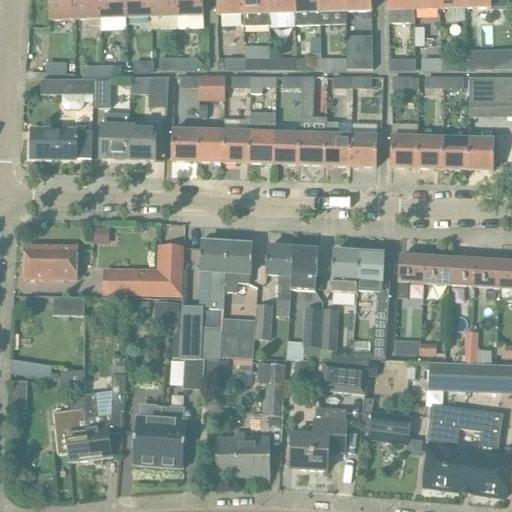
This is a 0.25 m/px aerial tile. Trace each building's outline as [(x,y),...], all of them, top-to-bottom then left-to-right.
[(75,21),(74,0),(48,0),(49,22),(75,21)] [(74,0),(75,21),(101,20),(100,0),(74,0)] [(126,20),(125,0),(100,0),(101,20),(126,20)] [(152,19),(151,0),(125,0),(126,20),(152,19)] [(151,0),(152,19),(177,18),(176,0),(151,0)] [(176,0),(177,18),(178,32),(204,31),(204,30),(203,30),(203,17),(202,0),(176,0)] [(244,16),(243,0),(216,0),(217,17),(244,16)] [(268,0),(243,0),(244,16),(244,28),(269,28),(269,16),(268,0)] [(268,0),(269,16),(294,15),(293,0),(268,0)] [(319,0),(293,0),(294,15),(295,15),(295,29),(320,28),(320,26),(319,0)] [(319,0),(320,26),(345,25),(346,13),(345,13),(344,0),(319,0)] [(344,0),(345,13),(346,13),(371,13),(371,0),(344,0)] [(414,25),(414,12),(413,0),(387,0),(388,26),(414,25)] [(413,0),(414,12),(439,11),(439,0),(413,0)] [(465,10),(464,0),(439,0),(439,11),(465,10)] [(464,0),(465,10),(491,9),(490,0),(464,0)] [(346,71),(373,71),(372,36),(346,36),(346,61),(346,71)] [(295,61),(295,71),(321,71),(320,42),(312,42),(312,57),(314,57),(314,61),(295,61)] [(244,48),(244,61),(244,71),(270,71),(270,61),(270,48),(244,48)] [(441,63),(441,73),(467,73),(467,72),(467,69),(466,61),(466,52),(457,52),(457,62),(441,63)] [(59,64),(59,57),(48,56),(48,64),(35,63),(34,74),(66,76),(66,65),(59,64)] [(159,72),(179,72),(178,60),(159,60),(159,72)] [(178,60),(179,72),(188,72),(198,71),(198,60),(178,60)] [(226,71),(244,71),(244,61),(226,61),(226,71)] [(295,71),(295,61),(270,61),(270,71),(295,71)] [(328,71),(346,71),(346,61),(328,61),(328,71)] [(493,61),(466,61),(466,65),(467,69),(467,72),(474,72),(493,72),(493,61)] [(152,63),(142,63),(130,63),(131,74),(153,73),(153,63),(152,63)] [(422,74),(441,73),(441,63),(422,63),(422,74)] [(408,74),(408,64),(389,64),(390,75),(408,74)] [(102,80),(102,68),(83,68),(83,80),(102,80)] [(102,68),(102,80),(119,80),(119,68),(102,68)] [(231,90),(251,90),(251,79),(251,78),(231,78),(231,90)] [(413,91),(413,78),(393,78),(392,91),(413,91)] [(444,91),(445,78),(425,78),(425,91),(444,91)] [(464,78),(445,78),(444,91),(464,91),(464,78)] [(181,90),(199,90),(199,79),(181,79),(181,90)] [(199,79),(199,90),(199,103),(224,103),(225,79),(199,79)] [(251,79),(251,90),(276,90),(277,79),(251,79)] [(283,90),(301,90),(301,79),(283,79),(283,90)] [(301,90),(300,136),(299,167),(325,168),(326,137),(326,124),(326,120),(313,119),(314,79),(301,79),(301,90)] [(334,90),(352,90),(352,80),(334,79),(334,90)] [(469,80),(469,108),(473,108),(482,108),(511,107),(511,79),(470,80),(493,80),(469,80)] [(168,81),(158,80),(151,81),(149,108),(167,109),(168,81)] [(352,80),(352,90),(371,90),(371,80),(352,80)] [(92,81),(65,81),(40,82),(40,97),(93,96),(92,81)] [(111,81),(92,81),(93,96),(93,110),(111,110),(111,81)] [(199,107),(199,119),(207,119),(207,107),(199,107)] [(100,161),(129,162),(130,129),(129,129),(130,116),(104,115),(104,128),(101,128),(100,161)] [(250,122),(224,121),(224,134),(223,165),(248,165),(249,134),(250,122)] [(250,122),(249,134),(248,165),(274,166),(275,135),(275,122),(250,122)] [(326,124),(326,137),(325,168),(350,169),(351,137),(338,137),(338,125),(326,124)] [(130,129),(129,162),(155,163),(156,130),(130,129)] [(92,133),(32,132),(31,160),(91,161),(92,133)] [(171,163),(197,164),(198,133),(172,132),(171,163)] [(223,165),(224,134),(198,133),(197,164),(223,165)] [(274,166),(299,167),(300,136),(275,135),(274,166)] [(351,137),(350,169),(376,169),(377,138),(351,137)] [(416,171),(417,139),(391,139),(390,170),(416,171)] [(417,139),(416,171),(442,171),(443,140),(417,139)] [(443,140),(442,171),(467,172),(468,141),(443,140)] [(468,141),(467,172),(493,173),(494,142),(468,141)] [(208,311),(223,312),(226,247),(214,246),(214,244),(212,241),(202,241),(201,257),(200,257),(199,274),(211,274),(208,311)] [(226,247),(223,312),(224,293),(237,294),(237,285),(249,286),(250,277),(252,248),(226,247)] [(77,250),(25,249),(24,280),(76,281),(77,250)] [(184,249),(160,249),(159,273),(105,273),(105,297),(182,298),(184,270),(184,249)] [(277,302),(290,303),(293,251),(268,249),(266,278),(279,279),(277,302)] [(293,251),(290,303),(291,293),(316,295),(318,264),(317,264),(318,252),(293,251)] [(357,297),(357,295),(359,255),(334,253),(333,265),(332,265),(331,281),(330,296),(357,297)] [(384,256),(359,255),(357,295),(377,296),(376,324),(387,324),(389,284),(383,283),(384,268),(383,268),(384,256)] [(409,285),(424,285),(426,259),(400,258),(397,300),(408,301),(409,285)] [(449,287),(451,261),(426,259),(424,285),(449,287)] [(475,289),(476,262),(451,261),(449,287),(475,289)] [(501,264),(476,262),(475,289),(500,290),(501,264)] [(500,290),(511,290),(511,264),(501,264),(500,290)] [(85,299),(53,299),(53,318),(84,318),(85,299)] [(178,304),(155,304),(155,326),(178,327),(178,304)] [(255,335),(254,342),(270,343),(272,308),(256,307),(256,313),(255,335)] [(220,351),(221,334),(222,330),(202,329),(203,309),(182,308),(181,322),(181,360),(220,362),(220,361),(220,351)] [(323,311),(304,309),(302,349),(303,349),(302,360),(315,361),(319,361),(323,311)] [(338,312),(323,311),(321,352),(336,352),(338,312)] [(387,332),(375,331),(373,358),(385,359),(387,332)] [(221,334),(220,351),(220,361),(235,361),(235,362),(253,362),(254,342),(255,335),(221,334)] [(472,334),(470,365),(477,365),(478,335),(472,334)] [(408,343),(407,355),(419,356),(420,345),(420,344),(408,343)] [(436,346),(420,345),(419,356),(436,357),(436,346)] [(368,365),(367,376),(377,377),(379,360),(369,359),(368,365)] [(113,360),(112,377),(125,377),(126,360),(113,360)] [(368,365),(325,360),(323,388),(366,393),(367,378),(367,376),(368,365)] [(11,362),(10,377),(52,379),(53,365),(11,362)] [(173,362),(171,385),(183,387),(185,363),(173,362)] [(258,362),(254,420),(281,421),(285,363),(260,362),(258,362)] [(446,389),(448,363),(430,362),(429,388),(446,389)] [(186,363),(184,391),(203,393),(205,363),(186,363)] [(205,387),(229,388),(230,364),(206,363),(205,387)] [(463,390),(464,364),(448,363),(446,389),(463,390)] [(479,391),(480,365),(477,365),(470,365),(465,364),(464,364),(463,390),(479,391)] [(495,392),(497,366),(480,365),(479,391),(495,392)] [(511,384),(511,367),(497,366),(495,392),(511,393),(511,384)] [(87,432),(87,425),(85,412),(87,412),(86,401),(82,373),(60,375),(61,390),(71,388),(71,413),(53,415),(58,457),(68,456),(69,465),(91,462),(87,432)] [(86,398),(86,401),(87,412),(85,412),(87,425),(87,432),(91,462),(112,460),(109,436),(122,435),(121,413),(123,413),(125,378),(111,378),(109,414),(106,414),(105,414),(105,418),(104,418),(98,419),(97,410),(96,397),(86,398)] [(372,415),(373,402),(365,401),(362,424),(371,425),(372,415)] [(183,425),(184,413),(142,410),(141,421),(137,421),(136,440),(134,440),(133,450),(135,450),(134,470),(183,473),(185,454),(186,454),(187,444),(186,444),(187,425),(183,425)] [(346,411),(316,410),(315,426),(311,428),(308,430),(308,434),(309,437),(293,436),(291,471),(327,473),(328,449),(345,450),(346,423),(346,411)] [(428,445),(430,445),(430,446),(430,448),(427,468),(424,488),(474,495),(505,500),(510,459),(511,450),(504,450),(503,458),(497,457),(503,416),(484,414),(483,419),(460,416),(459,422),(430,418),(426,444),(428,445)] [(362,424),(361,432),(369,433),(368,441),(402,445),(403,440),(408,441),(411,421),(372,415),(371,425),(362,424)] [(253,440),(216,441),(216,460),(216,480),(270,480),(270,460),(270,431),(253,431),(253,440)]
